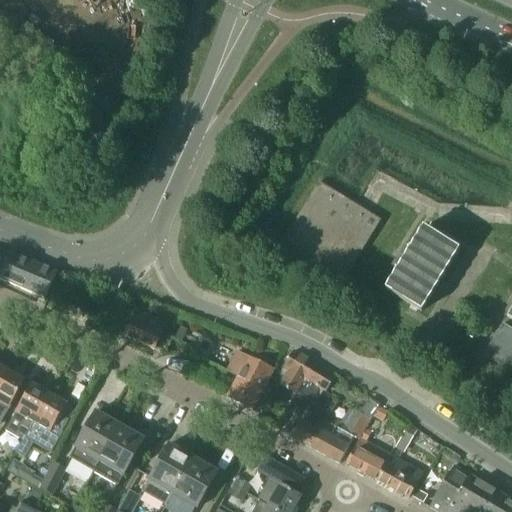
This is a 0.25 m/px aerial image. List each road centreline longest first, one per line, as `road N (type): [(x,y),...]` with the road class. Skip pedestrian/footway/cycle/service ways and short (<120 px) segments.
road 1 (tertiary): [(511,473),(311,348),(181,295),(130,248)]
road 2 (residential): [(349,486),(0,295)]
road 3 (secondary): [(130,248),(146,230),(213,83)]
road 4 (secondary): [(0,231),(91,261),(130,248)]
